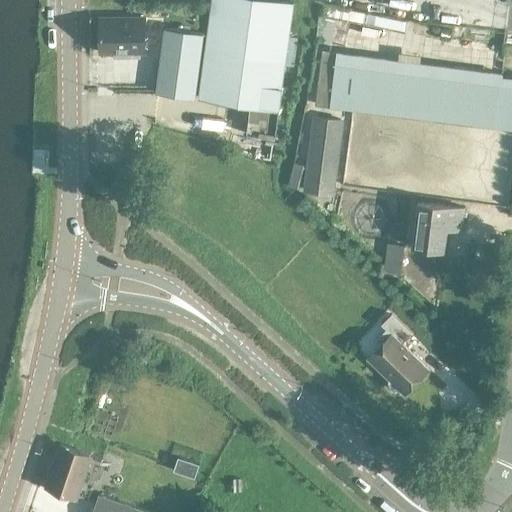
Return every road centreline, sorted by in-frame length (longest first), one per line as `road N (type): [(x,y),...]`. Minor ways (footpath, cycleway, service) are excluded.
road 1 (tertiary): [(428,511),(195,309)]
road 2 (tertiary): [(66,0),(63,250)]
road 3 (tertiary): [(0,511),(56,299)]
road 4 (tertiary): [(195,309),(176,286),(148,273),(63,250)]
road 5 (tertiary): [(56,299),(195,309)]
